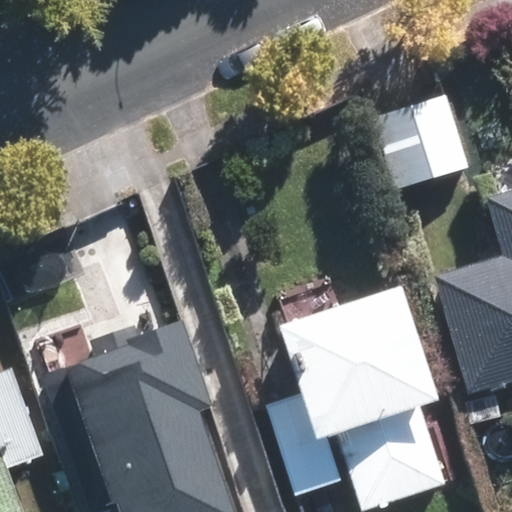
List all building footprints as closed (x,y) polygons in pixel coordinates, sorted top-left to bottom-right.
[(370,117),(390,187),(462,165),(442,96),(370,117)] [(460,394),(511,378),(511,188),(478,199),(495,254),(424,275),(460,394)] [(387,288),(263,327),(285,397),(260,404),(289,499),(337,483),(321,436),(329,433),(353,510),(437,484),(412,406),(423,402),(387,288)] [(49,416),(81,511),(184,511),(183,509),(219,496),(173,359),(110,380),(114,394),(49,416)] [(13,511),(0,475),(0,467),(38,454),(8,368),(0,370),(0,511),(13,511)] [(491,394),(460,403),(465,424),(496,415),(491,394)]
